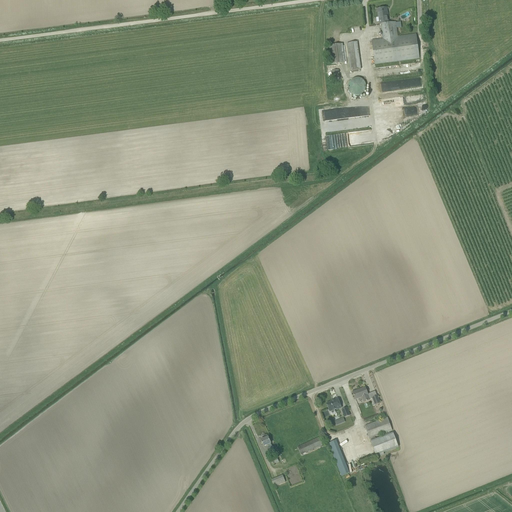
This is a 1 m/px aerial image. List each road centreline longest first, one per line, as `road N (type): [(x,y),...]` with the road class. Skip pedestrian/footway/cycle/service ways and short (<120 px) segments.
road 1 (unclassified): [(179,511),(245,422),(511,313)]
road 2 (track): [(0,41),(311,0)]
